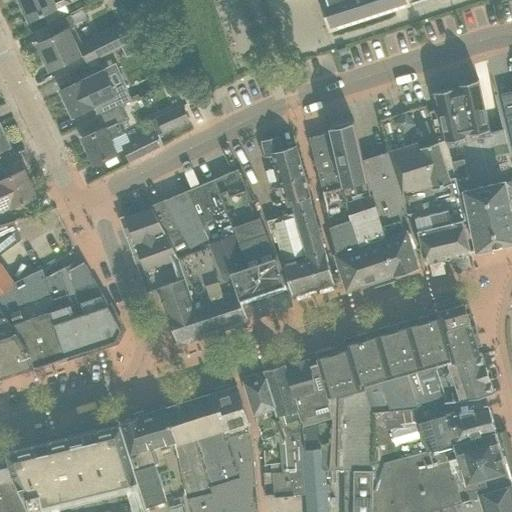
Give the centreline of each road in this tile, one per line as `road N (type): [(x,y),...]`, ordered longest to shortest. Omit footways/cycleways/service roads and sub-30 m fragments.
road 1 (residential): [(95,199),(292,101),(511,34)]
road 2 (residential): [(0,420),(101,393),(137,363),(142,327),(95,199)]
road 3 (residential): [(95,199),(66,191),(0,52)]
